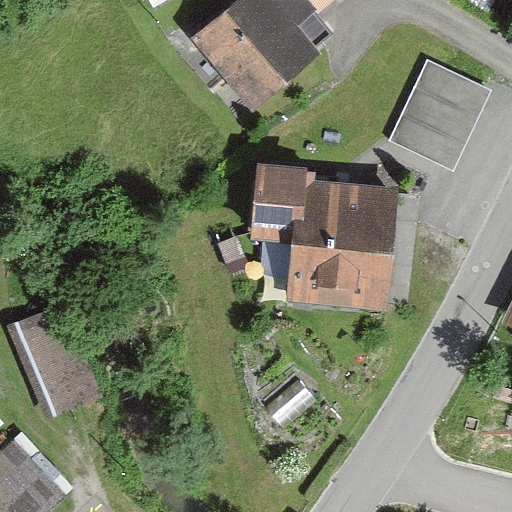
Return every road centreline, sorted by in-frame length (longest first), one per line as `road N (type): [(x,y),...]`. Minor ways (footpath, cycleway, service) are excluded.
road 1 (tertiary): [(511,224),(377,461)]
road 2 (residential): [(377,461),(511,504)]
